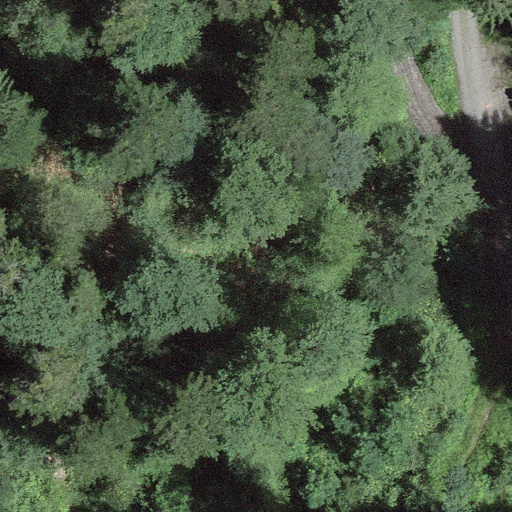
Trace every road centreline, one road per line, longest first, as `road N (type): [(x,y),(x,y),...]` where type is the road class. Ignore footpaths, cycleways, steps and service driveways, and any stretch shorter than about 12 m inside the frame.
road 1 (track): [(503,208),(461,172),(439,137),(381,0)]
road 2 (track): [(483,0),(511,236)]
